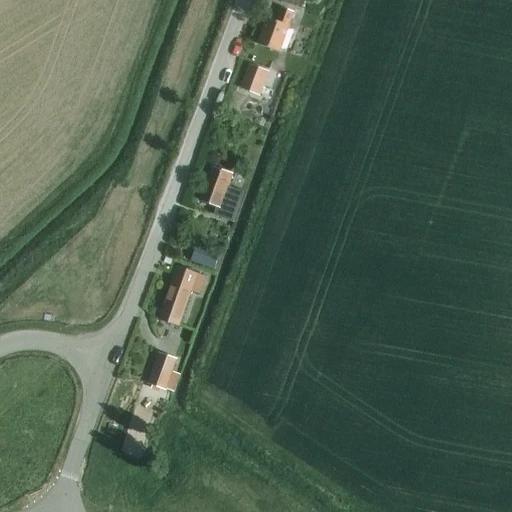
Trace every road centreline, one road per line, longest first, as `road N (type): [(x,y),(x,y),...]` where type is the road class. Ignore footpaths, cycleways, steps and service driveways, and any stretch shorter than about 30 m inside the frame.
road 1 (unclassified): [(108,360),(245,0)]
road 2 (unclassified): [(56,511),(108,360)]
